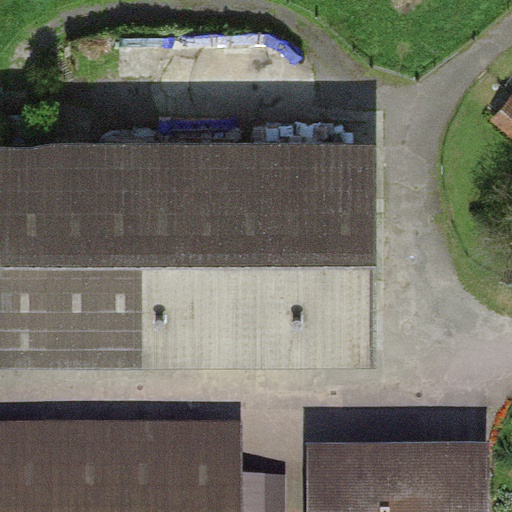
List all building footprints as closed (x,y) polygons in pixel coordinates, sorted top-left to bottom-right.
[(511,97),(497,114),(511,127),(511,97)] [(2,144),(3,338),(238,337),(238,312),(369,311),(368,170),(102,171),(102,143),(2,144)] [(234,511),(234,470),(0,471),(0,511),(234,511)] [(483,511),(483,475),(317,476),(317,511),(483,511)] [(287,511),(286,482),(249,483),(250,511),(287,511)]
